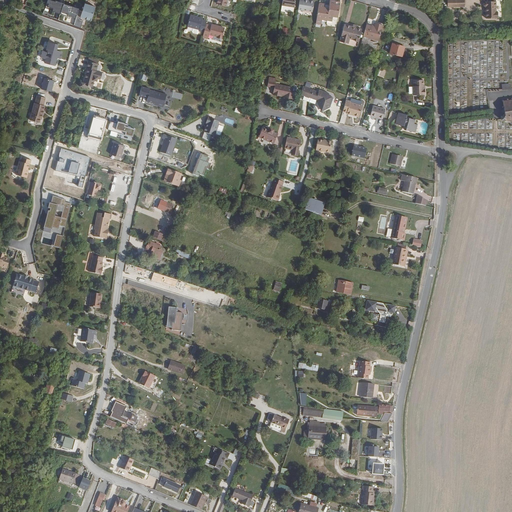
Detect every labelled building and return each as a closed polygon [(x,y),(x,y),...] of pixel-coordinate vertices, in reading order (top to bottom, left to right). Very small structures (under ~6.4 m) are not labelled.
[(47,0),(46,6),(51,8),(51,10),(61,12),(64,1),(58,0),(47,0)] [(295,0),(293,9),(308,11),(309,1),(307,1),(303,0),(295,0)] [(333,15),(334,0),(324,0),(324,3),(313,2),(310,22),(316,23),(316,17),(326,19),(327,14),(333,15)] [(63,1),(61,12),(68,14),(69,13),(77,16),(79,9),(79,6),(63,1)] [(495,12),(495,2),(486,2),(484,2),(482,4),(482,7),(484,9),(486,9),(486,12),(485,12),(485,13),(483,14),(483,17),(485,18),(485,19),(495,19),(496,18),(497,14),(495,12)] [(77,16),(74,24),(81,27),(83,20),(81,19),(82,15),(91,18),(92,17),(96,6),(85,3),(83,10),(79,9),(77,16)] [(202,28),(204,21),(199,20),(199,18),(196,17),(195,18),(192,17),(193,16),(189,15),(187,14),(184,25),(196,29),(196,30),(201,31),(202,28)] [(362,25),(359,37),(374,41),(378,25),(371,23),(370,27),(362,25)] [(348,26),(340,24),(335,40),(353,45),(357,29),(352,27),(348,26)] [(218,40),(221,29),(216,28),(216,29),(212,28),(213,27),(208,25),(207,29),(202,28),(201,31),(200,36),(205,37),(205,35),(214,37),(213,38),(218,40)] [(404,41),(390,38),(386,55),(398,58),(401,48),(403,48),(404,41)] [(45,64),(53,66),(54,60),(53,60),(54,57),(59,59),(61,53),(55,52),(57,46),(48,43),(46,50),(48,51),(47,53),(42,52),(41,58),(46,59),(45,64)] [(84,89),(86,88),(86,87),(91,88),(93,81),(95,82),(96,80),(97,80),(99,73),(94,72),(96,65),(86,62),(84,70),(85,70),(81,84),(79,83),(78,87),(84,89)] [(421,80),(412,81),(412,86),(412,96),(424,96),(424,90),(422,90),(422,86),(421,80)] [(273,89),(272,96),(280,97),(280,96),(285,97),(284,98),(292,100),(294,94),(290,93),(291,88),(274,85),(275,82),(267,81),(266,87),(273,89)] [(317,92),(301,87),(299,96),(301,97),(303,96),(315,101),(315,102),(318,110),(322,111),(324,110),(324,109),(326,108),(327,109),(329,108),(332,99),(331,97),(327,96),(327,94),(317,90),(317,92)] [(155,107),(161,109),(165,97),(148,92),(145,103),(151,105),(151,104),(156,105),(155,107)] [(42,106),(44,98),(35,96),(33,104),(32,103),(28,121),(38,123),(39,119),(40,119),(41,115),(42,111),(43,106),(42,106)] [(511,99),(510,100),(510,99),(508,99),(508,100),(506,101),(504,100),(504,101),(505,102),(505,107),(504,107),(504,109),(506,109),(507,116),(505,116),(505,117),(502,118),(503,121),(510,121),(511,120),(511,99)] [(345,101),(342,112),(346,113),(346,114),(358,117),(361,106),(354,104),(349,103),(349,102),(345,101)] [(372,107),(369,116),(382,119),(384,110),(372,107)] [(398,113),(395,124),(404,126),(404,125),(406,126),(406,130),(415,132),(417,124),(413,123),(414,119),(406,117),(406,115),(398,113)] [(218,119),(207,115),(206,116),(204,119),(205,121),(206,121),(205,125),(203,130),(213,133),(218,119)] [(110,121),(107,129),(132,136),(134,129),(127,126),(128,124),(117,121),(117,123),(110,121)] [(262,129),(257,139),(272,145),(276,136),(271,134),(272,132),(268,130),(267,132),(262,129)] [(173,157),(178,139),(165,135),(163,139),(166,140),(162,153),(173,157)] [(296,155),(298,141),(284,139),(282,150),(290,152),(290,155),(296,155)] [(315,142),(314,152),(330,154),(331,142),(326,141),(325,143),(322,142),(315,142)] [(128,154),(130,148),(120,144),(118,150),(128,154)] [(366,148),(353,146),(351,156),(363,159),(366,148)] [(72,152),(76,153),(75,156),(81,157),(83,151),(73,148),(72,152)] [(118,150),(116,156),(126,159),(128,154),(118,150)] [(405,157),(395,154),(393,165),(403,168),(405,157)] [(28,173),(27,172),(28,169),(29,164),(30,164),(31,160),(22,157),(21,161),(19,161),(16,174),(26,177),(27,176),(28,173)] [(84,158),(82,169),(88,170),(91,160),(84,158)] [(164,174),(163,178),(176,182),(177,179),(175,179),(177,173),(164,168),(162,173),(164,174)] [(414,195),(418,179),(404,176),(402,182),(406,182),(404,193),(414,195)] [(283,192),(285,184),(275,180),(274,185),(273,184),(270,192),(270,191),(267,198),(280,203),(282,196),(280,196),(281,194),(283,192)] [(389,190),(380,188),(379,195),(387,196),(389,190)] [(428,206),(429,200),(419,195),(418,203),(428,206)] [(66,200),(54,196),(52,203),(49,203),(48,207),(50,208),(49,210),(48,210),(43,227),(51,229),(51,228),(57,229),(58,226),(64,228),(71,204),(65,202),(66,200)] [(307,200),(304,208),(317,213),(320,205),(307,200)] [(171,205),(165,203),(162,211),(168,213),(171,205)] [(101,214),(97,213),(94,230),(95,230),(94,237),(105,239),(105,238),(107,237),(107,234),(106,233),(107,229),(108,219),(110,219),(110,215),(103,214),(102,218),(100,218),(101,214)] [(407,217),(398,215),(393,239),(405,241),(407,234),(404,234),(405,229),(406,229),(408,223),(406,223),(407,217)] [(51,229),(43,227),(42,230),(56,234),(62,236),(64,228),(58,226),(57,229),(51,228),(51,229)] [(152,229),(150,235),(160,240),(163,234),(152,229)] [(58,248),(62,236),(56,234),(52,246),(58,248)] [(158,245),(146,240),(143,248),(146,250),(145,251),(147,252),(148,251),(154,253),(158,245)] [(408,250),(398,248),(396,262),(395,265),(407,267),(409,258),(407,258),(408,250)] [(9,268),(12,259),(6,257),(6,255),(1,253),(1,254),(1,255),(0,254),(0,265),(3,267),(9,268)] [(101,258),(92,256),(88,272),(100,275),(101,270),(100,270),(101,262),(100,262),(101,258)] [(24,277),(17,275),(13,287),(30,292),(34,280),(24,277)] [(280,291),(282,283),(276,281),(273,290),(280,291)] [(352,283),(338,281),(336,292),(350,295),(350,292),(349,292),(350,286),(351,286),(352,283)] [(104,295),(93,293),(91,307),(101,308),(104,295)] [(394,307),(367,301),(365,309),(366,310),(378,314),(379,316),(381,314),(384,314),(384,315),(386,316),(386,315),(391,316),(391,314),(393,314),(394,307)] [(166,306),(164,326),(170,327),(170,329),(178,330),(181,312),(175,311),(174,311),(175,307),(166,306)] [(99,331),(85,329),(83,342),(90,343),(91,345),(94,343),(95,344),(96,338),(95,338),(95,335),(98,336),(99,331)] [(188,359),(194,361),(199,349),(193,347),(188,359)] [(171,361),(168,369),(177,372),(180,364),(171,361)] [(371,368),(359,366),(358,377),(368,379),(369,375),(369,371),(371,372),(371,368)] [(149,389),(155,376),(146,371),(143,376),(142,378),(140,380),(139,382),(139,384),(149,389)] [(28,373),(26,379),(30,380),(30,381),(30,380),(36,382),(37,377),(35,377),(32,376),(32,374),(28,373)] [(94,376),(82,373),(80,383),(76,382),(75,388),(87,391),(89,383),(91,384),(94,376)] [(373,384),(362,382),(360,396),(371,398),(373,384)] [(47,384),(45,393),(52,395),(55,386),(47,384)] [(392,387),(384,386),(383,394),(390,395),(392,387)] [(62,395),(60,400),(70,404),(71,398),(62,395)] [(107,415),(123,422),(125,418),(119,415),(124,405),(113,400),(110,407),(112,408),(111,411),(109,410),(107,415)] [(364,415),(366,406),(356,405),(355,414),(364,415)] [(323,416),(324,409),(304,406),(303,414),(323,416)] [(375,407),(366,406),(364,415),(374,417),(375,407)] [(323,416),(323,418),(342,420),(343,411),(324,409),(323,416)] [(135,415),(123,410),(121,414),(134,420),(135,415)] [(269,417),(268,421),(282,426),(281,431),(284,432),(289,420),(285,419),(274,414),(273,418),(269,417)] [(107,419),(105,424),(115,428),(117,422),(107,419)] [(327,437),(328,427),(310,426),(309,439),(321,440),(321,437),(327,437)] [(372,440),(382,441),(384,430),(373,429),(372,440)] [(230,454),(216,447),(214,450),(216,452),(213,458),(212,458),(209,463),(219,468),(221,465),(221,463),(222,461),(223,462),(226,456),(228,458),(230,454)] [(369,458),(380,459),(380,455),(379,455),(380,449),(370,448),(369,458)] [(131,458),(122,454),(117,466),(125,470),(128,463),(129,464),(131,458)] [(384,477),(385,466),(374,465),(373,476),(384,477)] [(60,476),(73,479),(76,471),(63,466),(62,468),(60,476)] [(152,467),(148,474),(159,478),(162,471),(152,467)] [(91,480),(83,477),(79,487),(88,490),(91,480)] [(184,487),(167,479),(164,485),(178,492),(178,491),(181,493),(184,487)] [(295,498),(297,489),(279,483),(276,492),(295,498)] [(250,506),(254,495),(239,489),(235,488),(233,495),(244,499),(242,503),(250,506)] [(373,489),(365,488),(363,506),(373,507),(375,495),(373,494),(373,489)] [(208,496),(197,491),(191,504),(202,509),(204,504),(203,503),(205,500),(206,501),(208,496)] [(106,494),(100,492),(95,505),(99,506),(102,499),(104,500),(106,494)] [(124,497),(118,495),(112,510),(117,511),(127,511),(130,504),(126,502),(126,501),(126,500),(125,498),(123,498),(124,497)]
